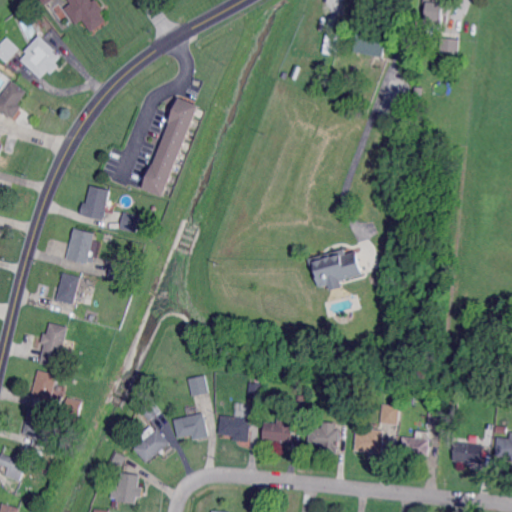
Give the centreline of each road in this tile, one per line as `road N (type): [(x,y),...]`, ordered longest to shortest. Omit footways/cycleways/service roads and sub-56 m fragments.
road 1 (residential): [(240,0),(140,59),(85,117),(41,207),(0,362)]
road 2 (residential): [(511,505),(223,475),(184,491),(176,511)]
road 3 (residential): [(368,122),(409,32),(411,12),(402,0)]
